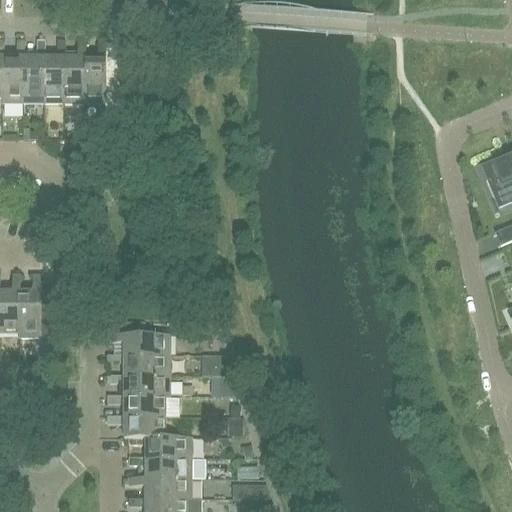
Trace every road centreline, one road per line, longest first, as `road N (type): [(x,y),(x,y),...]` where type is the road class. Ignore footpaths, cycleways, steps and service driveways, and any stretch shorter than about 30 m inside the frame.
road 1 (residential): [(500,402),(440,137),(511,108)]
road 2 (unknown): [(0,159),(38,164),(60,210),(44,251),(0,255)]
